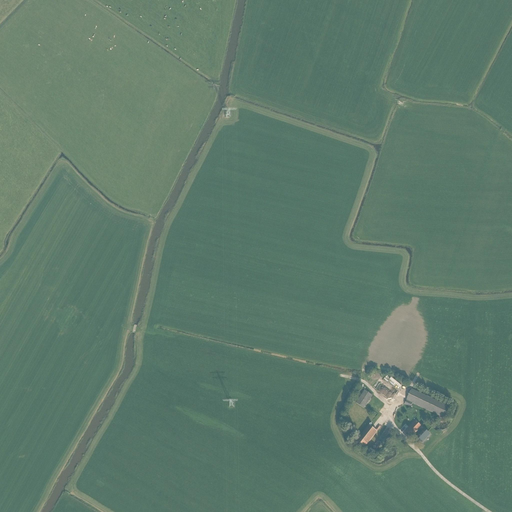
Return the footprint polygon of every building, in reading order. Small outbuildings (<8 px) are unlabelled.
[(380,383),(376,388),(391,399),(398,390),(385,380),(382,384),(380,383)] [(404,404),(410,407),(412,403),(443,418),(449,407),(412,389),(406,400),(404,404)] [(356,403),(364,408),(372,396),(365,390),(356,403)] [(408,435),(411,438),(414,435),(418,439),(426,431),(415,421),(407,430),(405,428),(402,431),(407,436),(408,435)] [(356,442),(364,448),(377,432),(369,426),(356,442)]
